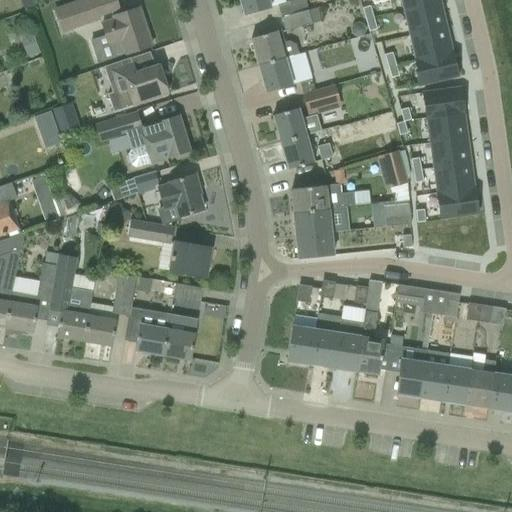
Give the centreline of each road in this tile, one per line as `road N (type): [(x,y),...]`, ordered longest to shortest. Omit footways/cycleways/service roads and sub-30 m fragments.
road 1 (residential): [(261,270),(253,194),(196,0)]
road 2 (residential): [(511,446),(240,405)]
road 3 (residential): [(261,270),(373,265),(511,290)]
road 4 (residential): [(240,405),(0,368)]
road 5 (residential): [(511,238),(471,0)]
road 6 (residential): [(240,405),(261,270)]
